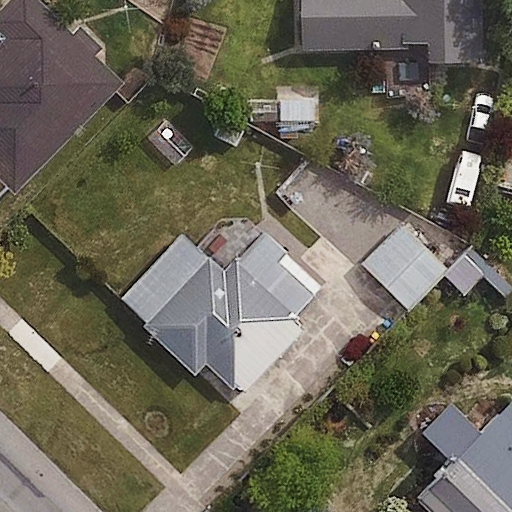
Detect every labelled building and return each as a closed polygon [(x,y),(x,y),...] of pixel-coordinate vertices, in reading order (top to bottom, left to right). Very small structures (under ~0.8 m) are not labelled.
[(0,42),(4,46),(0,50),(0,180),(13,193),(119,87),(31,0),(2,0),(0,2),(0,42)] [(296,0),(297,52),(425,51),(421,62),(477,61),(476,0),(296,0)] [(416,205),(364,266),(419,313),(471,252),(416,205)] [(182,230),(114,299),(228,410),(304,333),(288,318),(319,287),(261,231),(223,270),(182,230)] [(511,511),(511,401),(415,502),(425,511),(511,511)]
